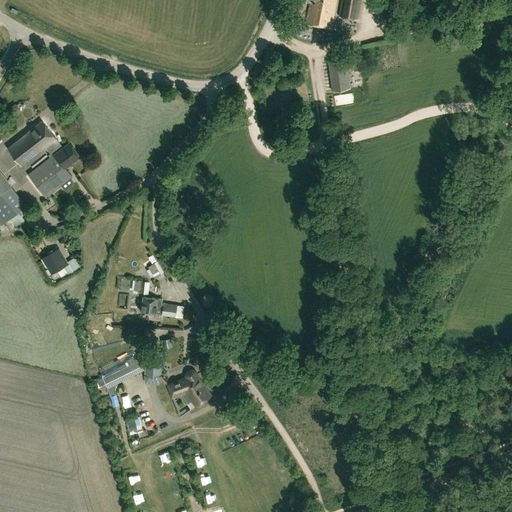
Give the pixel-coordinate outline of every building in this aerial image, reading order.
[(331,25),(335,0),(307,0),(311,1),(307,21),(331,25)] [(357,19),(360,0),(341,0),(339,15),(357,19)] [(382,0),(379,16),(393,19),(396,0),(382,0)] [(332,90),(351,87),(347,59),(328,61),(332,90)] [(52,154),(62,145),(42,120),(8,147),(21,165),(46,146),(52,154)] [(62,145),(52,154),(53,155),(29,173),(46,196),(72,176),(65,167),(80,155),(70,142),(63,147),(62,145)] [(0,193),(11,185),(0,170),(0,193)] [(11,185),(0,193),(0,222),(1,224),(26,204),(11,186),(12,186),(11,185)] [(67,262),(58,249),(43,258),(52,272),(57,269),(61,277),(68,272),(69,275),(81,266),(75,257),(67,262)] [(152,278),(163,271),(157,261),(153,255),(150,257),(153,264),(146,268),(152,278)] [(139,293),(141,281),(121,278),(120,290),(139,293)] [(182,317),(183,306),(177,305),(177,304),(164,302),(164,298),(144,295),(141,311),(161,314),(161,313),(162,314),(182,317)] [(161,376),(163,358),(164,348),(147,346),(144,375),(161,376)] [(137,361),(136,358),(102,376),(99,378),(103,386),(107,385),(108,387),(144,369),(139,360),(137,361)] [(184,377),(185,377),(170,383),(174,395),(180,393),(187,403),(190,408),(196,405),(211,395),(197,374),(197,373),(197,372),(196,372),(196,371),(195,370),(195,369),(194,369),(193,369),(193,368),(192,368),(191,368),(190,368),(189,368),(188,369),(187,369),(187,370),(186,370),(185,371),(185,372),(184,373),(184,374),(184,375),(184,376),(184,377)] [(143,430),(139,416),(126,420),(130,434),(136,432),(137,437),(148,434),(146,429),(143,430)] [(168,461),(173,460),(169,447),(164,449),(168,461)] [(176,497),(179,506),(187,503),(184,494),(176,497)]
